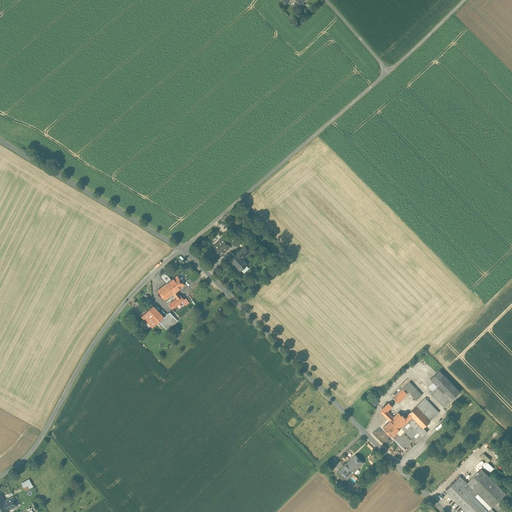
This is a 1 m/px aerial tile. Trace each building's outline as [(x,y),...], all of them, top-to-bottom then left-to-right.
[(225,241),(222,237),(212,247),(220,256),(230,246),(225,241)] [(246,244),(229,260),(240,271),(247,264),(245,262),(248,259),(245,256),(252,250),(246,244)] [(220,256),(212,247),(205,254),(213,263),(220,256)] [(171,280),(165,271),(159,276),(166,284),(170,281),(171,280)] [(184,285),(177,275),(171,280),(170,281),(177,290),(184,285)] [(166,284),(157,290),(165,300),(173,294),(177,298),(168,304),(172,309),(182,301),(184,299),(181,295),(180,295),(176,291),(177,290),(170,281),(166,284)] [(163,316),(153,306),(146,313),(156,323),(163,316)] [(169,312),(159,322),(163,326),(174,316),(169,312)] [(156,323),(146,313),(142,317),(152,327),(156,323)] [(174,316),(163,326),(167,330),(178,320),(174,316)] [(460,392),(439,370),(430,379),(433,381),(437,386),(432,391),(430,393),(445,407),(460,392)] [(433,381),(428,386),(432,391),(437,386),(433,381)] [(422,395),(410,382),(404,387),(409,392),(416,400),(422,395)] [(404,387),(393,398),(398,403),(409,392),(404,387)] [(463,395),(460,392),(445,407),(448,411),(459,400),(458,399),(463,395)] [(425,398),(404,418),(399,412),(393,417),(403,426),(401,428),(416,443),(427,432),(423,428),(439,412),(425,398)] [(389,403),(380,411),(384,415),(388,411),(393,406),(389,403)] [(388,411),(384,415),(390,421),(393,417),(388,411)] [(403,426),(393,417),(390,421),(383,427),(392,437),(401,428),(403,426)] [(363,463),(355,455),(349,461),(358,469),(363,463)] [(349,461),(343,467),(351,475),(352,474),(358,469),(349,461)] [(50,467),(39,476),(44,484),(56,476),(50,467)] [(351,475),(343,467),(340,471),(348,479),(351,475)] [(506,493),(481,469),(467,483),(478,493),(492,507),(506,493)] [(467,483),(460,476),(445,490),(463,508),(478,493),(467,483)] [(29,480),(22,485),(25,490),(32,486),(29,480)] [(478,493),(463,508),(467,511),(487,511),(491,508),(492,508),(492,507),(478,493)] [(1,494),(0,494),(0,511),(4,511),(9,510),(4,501),(1,494)] [(16,495),(4,501),(9,510),(21,504),(16,495)]
